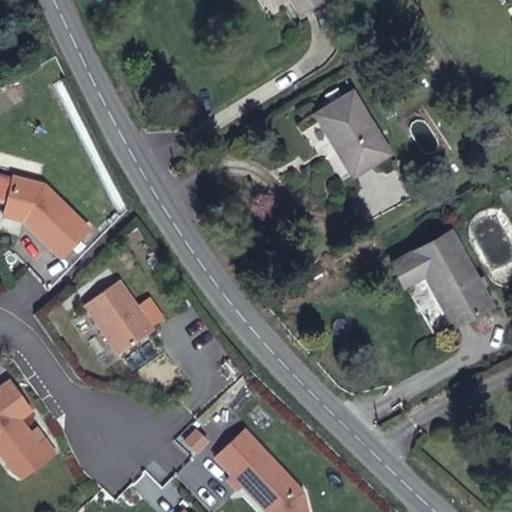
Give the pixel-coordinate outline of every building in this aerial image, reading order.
[(291,0),(299,13),(318,0),(291,0)] [(351,174),(388,153),(352,92),(317,113),(341,151),(339,153),(351,174)] [(32,224),(28,228),(60,260),(88,231),(44,187),(12,178),(2,217),(23,223),(26,219),(32,224)] [(23,223),(28,228),(32,224),(26,219),(23,223)] [(452,326),(490,305),(450,233),(391,264),(402,287),(424,276),(452,326)] [(118,357),(153,333),(118,283),(84,306),(118,357)] [(0,451),(16,446),(5,416),(20,411),(8,377),(0,379),(0,451)] [(192,458),(209,443),(193,423),(175,438),(192,458)] [(305,511),(301,494),(259,448),(225,479),(236,492),(241,488),(263,511),(305,511)] [(148,473),(135,482),(157,511),(158,511),(171,502),(148,473)]
